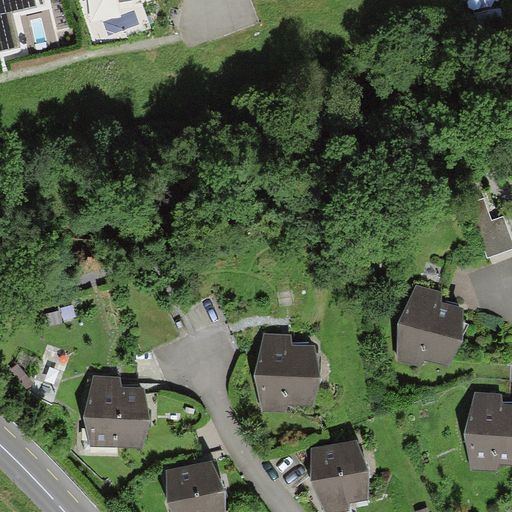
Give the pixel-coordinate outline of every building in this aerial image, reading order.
[(0,0),(0,43),(20,39),(12,6),(37,0),(0,0)] [(113,0),(117,10),(144,1),(144,0),(113,0)] [(466,204),(486,259),(511,249),(511,245),(502,218),(491,221),(482,198),(466,204)] [(436,286),(410,280),(390,361),(414,367),(417,357),(442,363),(457,304),(433,298),(436,286)] [(292,328),(260,329),(261,404),(316,403),(315,337),(292,338),(292,328)] [(116,368),(88,368),(81,369),(82,440),(139,439),(138,375),(116,376),(116,368)] [(496,386),(462,386),(462,468),(495,468),(495,459),(511,459),(511,395),(496,396),(496,386)] [(368,486),(354,432),(306,444),(323,511),(349,504),(346,492),(368,486)] [(226,511),(228,511),(216,453),(168,463),(178,511),(226,511)]
